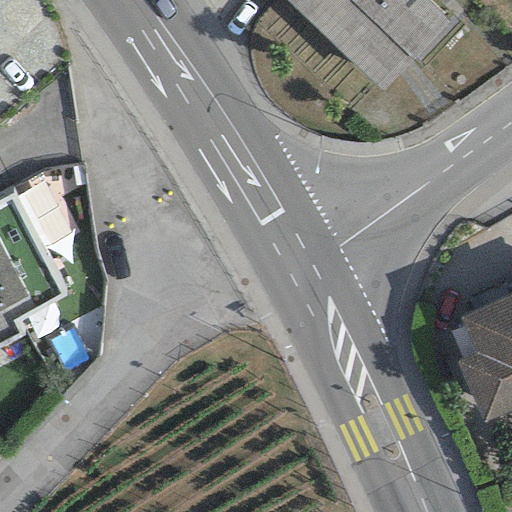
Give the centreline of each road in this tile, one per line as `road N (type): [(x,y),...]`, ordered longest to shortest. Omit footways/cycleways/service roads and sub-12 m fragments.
road 1 (residential): [(0,509),(180,335),(288,278)]
road 2 (primary): [(288,278),(116,0)]
road 3 (tertiary): [(511,120),(288,278)]
road 4 (primary): [(413,511),(375,428),(288,278)]
